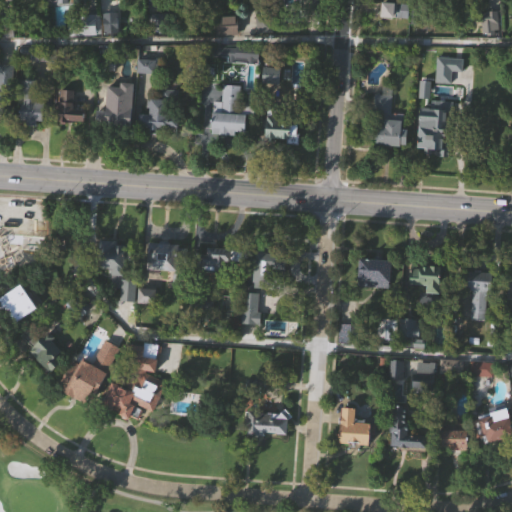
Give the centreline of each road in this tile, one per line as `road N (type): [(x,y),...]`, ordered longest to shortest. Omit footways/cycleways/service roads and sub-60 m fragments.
road 1 (residential): [(0,414),(89,467),(165,487),(427,506),(511,496)]
road 2 (tertiary): [(511,213),(0,179)]
road 3 (residential): [(297,496),(331,201),(344,0)]
road 4 (residential): [(315,344),(487,357),(511,346)]
